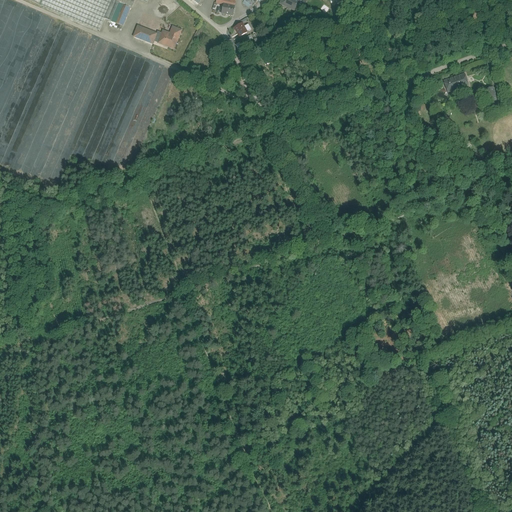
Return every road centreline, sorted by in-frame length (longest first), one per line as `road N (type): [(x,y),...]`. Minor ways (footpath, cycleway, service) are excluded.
road 1 (unclassified): [(15,0),(268,118)]
road 2 (track): [(278,124),(25,217)]
road 3 (unclassified): [(511,41),(278,124),(268,118)]
road 4 (unclassified): [(268,118),(231,41),(184,0)]
road 5 (track): [(333,238),(271,126)]
